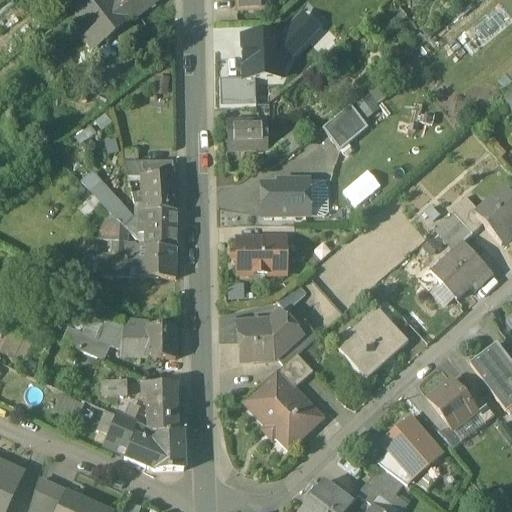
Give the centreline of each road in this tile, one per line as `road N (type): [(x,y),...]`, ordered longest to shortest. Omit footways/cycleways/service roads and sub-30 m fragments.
road 1 (tertiary): [(192,0),(207,506)]
road 2 (residential): [(259,511),(511,283)]
road 3 (residential): [(0,416),(207,506)]
